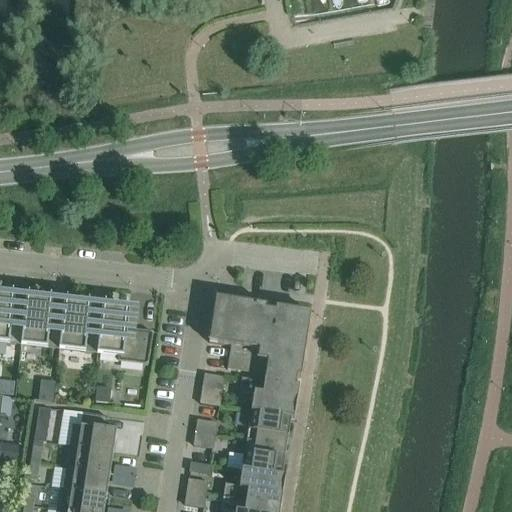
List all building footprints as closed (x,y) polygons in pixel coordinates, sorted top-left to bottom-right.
[(0,298),(0,344),(20,347),(24,320),(12,319),(14,300),(0,298)] [(26,301),(24,320),(20,347),(59,351),(62,324),(50,323),(52,304),(26,301)] [(266,374),(264,384),(264,385),(295,390),(295,389),(296,379),(300,380),(310,316),(275,310),(275,314),(266,313),(267,309),(215,301),(209,345),(230,348),(227,371),(256,376),(257,373),(266,374)] [(64,305),(62,324),(59,351),(97,356),(100,329),(88,327),(90,308),(64,305)] [(102,310),(100,329),(97,356),(118,358),(118,364),(147,367),(152,335),(126,332),(128,313),(102,310)] [(205,377),(203,390),(221,393),(223,380),(205,377)] [(297,391),(296,394),(298,394),(299,390),(295,389),(295,390),(264,385),(264,384),(241,381),(239,395),(253,397),(251,414),(290,420),(290,421),(294,421),(297,402),(287,400),(289,390),(297,391)] [(0,382),(0,396),(12,398),(14,385),(0,382)] [(33,443),(45,445),(50,412),(38,410),(33,443)] [(282,438),(287,438),(290,421),(290,420),(251,414),(246,443),(280,449),(282,438)] [(107,419),(82,415),(80,428),(72,427),(69,449),(112,456),(116,433),(115,432),(114,434),(104,432),(107,419)] [(196,436),(214,438),(216,426),(198,423),(196,436)] [(212,451),(214,438),(196,436),(194,448),(212,451)] [(278,460),(280,449),(246,443),(242,473),(281,479),(281,478),(284,461),(278,460)] [(32,448),(30,465),(39,466),(41,450),(32,448)] [(109,477),(112,456),(69,449),(66,470),(109,477)] [(27,481),(36,482),(39,466),(30,465),(27,481)] [(106,498),(109,477),(66,470),(62,492),(106,498)] [(275,497),(282,498),(285,479),(281,478),(281,479),(242,473),(239,489),(225,487),(223,500),(273,508),(275,497)] [(188,482),(187,495),(205,498),(207,485),(188,482)] [(35,493),(26,491),(24,507),(32,509),(35,493)] [(103,511),(106,498),(62,492),(59,511),(103,511)] [(203,510),(205,498),(187,495),(185,507),(203,510)] [(272,511),(273,508),(223,500),(220,511),(272,511)]
